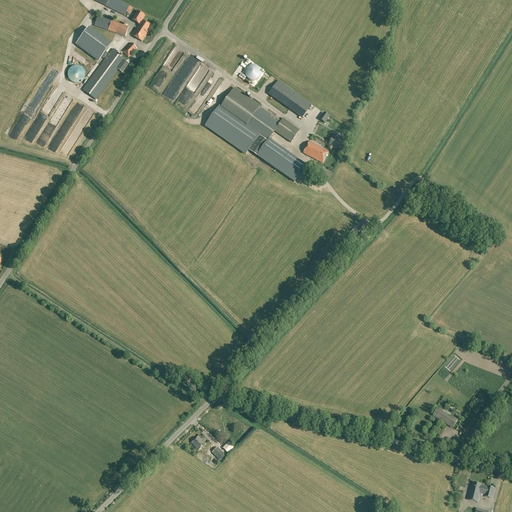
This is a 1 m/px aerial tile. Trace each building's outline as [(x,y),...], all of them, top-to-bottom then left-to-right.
[(92,0),(125,16),(129,7),(115,0),(92,0)] [(131,35),(142,42),(147,33),(148,34),(153,27),(142,20),(145,16),(137,11),(131,20),(139,24),(131,35)] [(94,26),(125,37),(128,27),(98,16),(94,26)] [(113,49),(109,54),(105,52),(111,44),(88,27),(75,45),(98,62),(101,57),(103,59),(105,57),(106,58),(82,90),(95,100),(119,69),(123,72),(129,64),(125,61),(116,54),(126,41),(121,38),(113,49)] [(122,52),(128,58),(137,49),(131,43),(122,52)] [(67,75),(67,76),(68,76),(68,77),(68,78),(68,79),(69,79),(69,80),(70,80),(70,81),(71,82),(72,82),(73,83),(74,83),(75,83),(76,83),(77,83),(78,83),(79,83),(80,83),(80,82),(81,82),(82,81),(83,80),(84,79),(84,78),(85,77),(85,76),(85,75),(85,74),(85,73),(85,72),(84,71),(84,70),(83,69),(83,68),(82,68),(81,67),(80,67),(79,66),(78,66),(77,66),(76,66),(75,66),(74,66),(73,66),(72,67),(71,67),(71,68),(70,68),(70,69),(69,69),(69,70),(68,70),(68,71),(68,72),(68,73),(67,73),(67,74),(67,75)] [(312,105),(278,81),(269,94),(302,118),(312,105)] [(256,157),(266,144),(275,132),(291,143),(300,130),(283,118),(280,123),(259,108),(234,90),(219,112),(244,129),(245,129),(259,139),(248,152),(256,157)] [(80,122),(67,145),(68,145),(72,148),(72,146),(74,143),(77,143),(85,128),(85,130),(94,115),(90,113),(86,112),(79,124),(80,122)] [(329,116),(325,113),(320,119),(325,123),(329,116)] [(329,145),(339,150),(343,143),(339,141),(340,138),(335,135),(333,138),(329,145)] [(303,153),(323,163),(328,152),(309,142),(303,153)] [(347,194),(349,191),(341,184),(339,187),(347,194)] [(438,408),(433,416),(453,428),(458,420),(451,416),(450,418),(444,414),(445,412),(438,408)] [(472,430),(478,434),(481,429),(475,425),(472,430)] [(192,444),(199,451),(205,444),(198,437),(192,444)] [(216,455),(222,461),(235,448),(229,442),(216,455)] [(209,456),(215,461),(218,458),(213,452),(209,456)] [(467,500),(477,503),(480,494),(484,495),(483,497),(492,499),(495,489),(482,485),(473,483),(472,487),(471,486),(467,500)]
